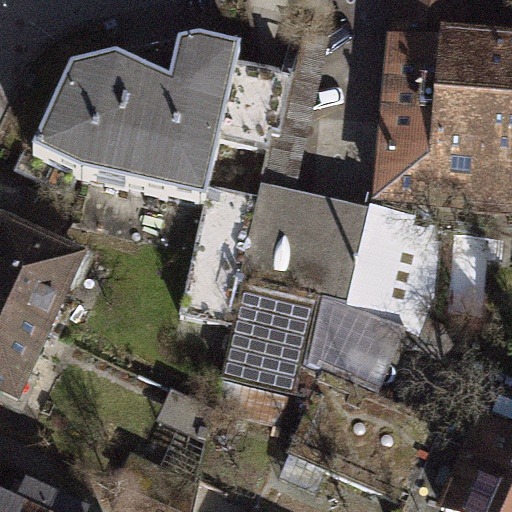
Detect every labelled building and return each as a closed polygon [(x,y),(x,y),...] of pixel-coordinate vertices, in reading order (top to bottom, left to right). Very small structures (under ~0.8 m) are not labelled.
[(511,54),(455,49),(460,0),(404,0),(389,154),(511,164),(511,54)] [(201,48),(73,77),(35,161),(83,183),(205,211),(183,320),(236,331),(247,285),(242,284),(259,203),(212,192),(223,145),(270,155),(274,139),(283,140),(295,82),(240,70),(242,59),(201,48)] [(511,164),(389,154),(383,200),(511,210),(511,164)] [(242,284),(247,285),(309,300),(341,306),(360,227),(259,203),(242,284)] [(442,237),(372,221),(351,312),(469,358),(474,345),(427,326),(437,304),(442,237)] [(91,268),(5,231),(0,242),(0,317),(58,343),(91,268)] [(247,285),(236,331),(227,367),(290,381),(309,300),(247,285)] [(58,343),(0,317),(0,406),(26,417),(58,343)] [(511,511),(511,446),(477,430),(460,467),(361,422),(367,410),(326,391),(296,457),(408,507),(406,511),(511,511)] [(191,511),(200,492),(133,463),(121,492),(141,501),(166,511),(191,511)] [(18,511),(0,503),(0,511),(63,511),(64,511),(28,494),(19,511),(18,511)] [(166,511),(141,501),(135,511),(166,511)]
